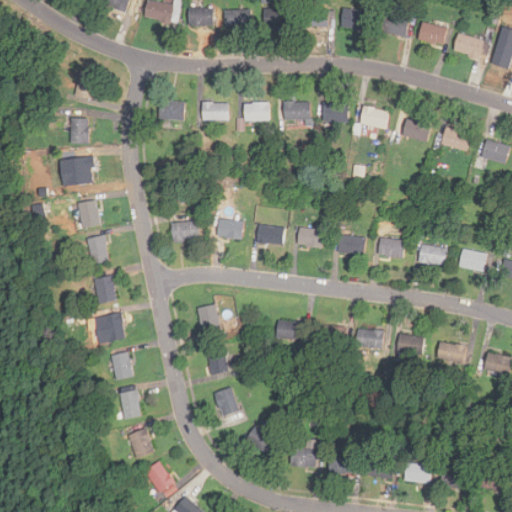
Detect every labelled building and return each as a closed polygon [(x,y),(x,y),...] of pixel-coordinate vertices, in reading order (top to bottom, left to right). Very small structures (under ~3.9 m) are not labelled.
[(103,0),(102,4),(126,12),(130,0),(103,0)] [(176,23),(180,6),(153,0),(148,0),(145,16),(176,23)] [(215,8),(190,7),(190,25),(214,25),(215,8)] [(328,7),(303,7),(303,25),(328,25),(328,7)] [(289,8),(264,9),(265,26),(289,25),(289,8)] [(252,27),(252,9),(226,9),(226,27),(252,27)] [(366,10),(343,10),(343,28),(366,28),(366,10)] [(408,18),(384,16),(382,33),(407,35),(408,18)] [(420,40),(445,44),(448,27),(423,22),(420,40)] [(511,28),(504,26),(493,63),(511,68),(511,64),(511,28)] [(454,51),(479,59),(485,40),(459,33),(454,51)] [(98,73),(81,69),(75,96),(92,99),(98,73)] [(188,120),(189,102),(165,100),(163,118),(188,120)] [(286,120),(311,120),(311,102),(286,102),(286,120)] [(232,121),(232,103),(205,103),(206,121),(232,121)] [(273,121),(273,103),(248,103),(248,121),(273,121)] [(324,122),(349,122),(349,103),(324,103),(324,122)] [(388,128),(391,111),(365,106),(362,124),(388,128)] [(89,118),(72,118),(72,142),(89,142),(89,118)] [(404,136),(427,141),(431,123),(408,118),(404,136)] [(467,150),(471,133),(446,128),(442,145),(467,150)] [(505,164),(511,146),(488,138),(482,156),(505,164)] [(76,184),(94,183),(92,156),(75,158),(76,184)] [(101,225),(96,200),(79,203),(84,228),(101,225)] [(248,239),(249,221),(224,219),(223,237),(248,239)] [(173,222),(173,240),(200,240),(200,222),(173,222)] [(258,244),(285,245),(285,227),(259,226),(258,244)] [(325,230),(300,227),(298,245),(323,248),(325,230)] [(364,255),(366,237),(341,234),(339,252),(364,255)] [(94,264),(110,261),(105,235),(89,239),(94,264)] [(406,240),(381,237),(379,255),(403,258),(406,240)] [(448,248),(422,244),(419,263),(445,267),(448,248)] [(460,266),(484,272),(488,254),(464,248),(460,266)] [(511,280),(511,261),(504,260),(501,279),(511,280)] [(118,300),(113,276),(95,279),(100,304),(118,300)] [(198,308),(202,331),(220,327),(216,305),(198,308)] [(125,339),(123,313),(105,315),(108,341),(125,339)] [(306,323),(279,320),(277,337),(304,341),(306,323)] [(347,326),(322,326),(322,349),(347,349),(347,326)] [(383,330),(358,330),(358,347),(383,347),(383,330)] [(425,338),(400,333),(397,351),(422,355),(425,338)] [(464,364),(467,346),(442,341),(438,359),(464,364)] [(208,348),(212,375),(229,372),(225,345),(208,348)] [(112,356),(118,380),(134,376),(129,351),(112,356)] [(511,366),(511,357),(489,353),(485,370),(510,375),(511,366)] [(215,393),(223,416),(240,411),(232,387),(215,393)] [(124,419),(142,416),(138,390),(121,393),(124,419)] [(267,453),(277,440),(268,434),(273,427),(262,419),(247,439),(267,453)] [(139,459),(156,452),(146,428),(129,436),(139,459)] [(316,469),(319,450),(293,447),(291,466),(316,469)] [(355,474),(355,455),(330,455),(330,474),(355,474)] [(366,475),(392,479),(395,463),(369,458),(366,475)] [(160,494),(175,484),(161,461),(146,471),(160,494)] [(406,480),(430,483),(432,465),(408,462),(406,480)] [(443,488),(468,489),(469,470),(444,468),(443,488)] [(507,475),(482,472),(480,489),(505,491),(507,475)] [(206,511),(188,496),(174,510),(176,511),(206,511)]
